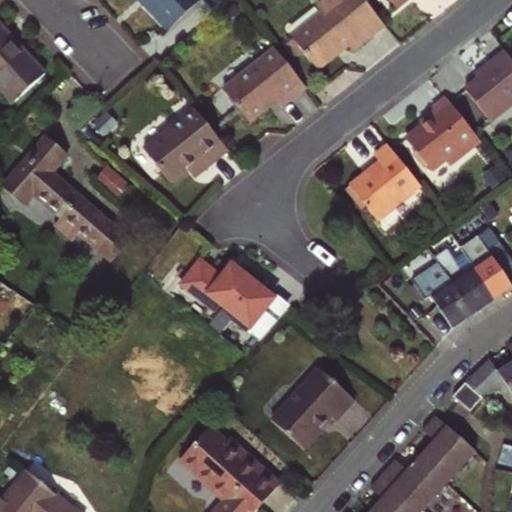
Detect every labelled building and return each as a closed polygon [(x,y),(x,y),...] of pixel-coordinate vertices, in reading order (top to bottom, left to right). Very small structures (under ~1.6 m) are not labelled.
[(142,0),(170,29),(201,0),(142,0)] [(298,44),(304,52),(318,69),(348,46),(352,51),(385,25),(364,0),(326,0),(318,7),(322,13),(292,36),(293,39),(287,43),(292,48),(298,44)] [(0,17),(0,88),(15,103),(46,74),(1,26),(4,22),(0,17)] [(298,44),(292,48),(297,56),(304,52),(298,44)] [(306,88),(276,50),(224,90),(250,123),(278,101),(282,106),(306,88)] [(511,105),(511,60),(505,52),(491,62),(495,67),(478,80),(466,89),(481,107),(492,120),(511,105)] [(495,67),(491,62),(474,76),(478,80),(495,67)] [(481,141),(446,98),(432,109),(437,116),(406,140),(432,172),(446,161),(450,166),(481,141)] [(492,120),(481,107),(476,111),(487,124),(492,120)] [(228,150),(196,110),(145,151),(171,184),(188,170),(200,161),(206,168),(228,150)] [(81,234),(114,262),(132,242),(53,174),(68,155),(48,137),(4,187),(25,205),(34,194),(62,218),(56,225),(74,241),(81,234)] [(421,186),(388,145),(374,156),(380,164),(351,187),(377,221),(421,186)] [(194,177),(206,168),(200,161),(188,170),(194,177)] [(108,166),(97,180),(119,200),(131,186),(108,166)] [(511,290),(511,287),(480,239),(461,251),(473,268),(496,301),(511,290)] [(496,301),(473,268),(464,273),(447,249),(434,258),(438,264),(450,283),(473,317),(496,301)] [(223,313),(231,303),(265,329),(293,293),(244,256),(232,273),(205,253),(183,282),(223,313)] [(473,317),(450,283),(438,264),(412,281),(424,300),(430,296),(453,329),(473,317)] [(3,284),(0,288),(0,297),(26,315),(34,304),(3,284)] [(483,397),(485,399),(503,390),(508,387),(511,392),(511,345),(508,348),(511,353),(511,363),(498,372),(491,361),(467,383),(483,397)] [(318,369),(272,422),(304,450),(331,419),(335,423),(354,401),(318,369)] [(467,383),(454,397),(471,411),(483,397),(467,383)] [(511,392),(508,387),(503,390),(511,403),(511,392)] [(435,441),(420,458),(449,484),(477,453),(436,417),(423,431),(430,437),(434,431),(440,436),(435,441)] [(256,511),(281,484),(240,448),(237,453),(226,444),(210,429),(181,462),(225,500),(213,511),(256,511)] [(434,431),(430,437),(435,441),(440,436),(434,431)] [(237,453),(240,448),(230,440),(226,444),(237,453)] [(397,461),(383,476),(424,511),(449,484),(420,458),(408,471),(403,476),(398,472),(403,467),(397,461)] [(408,471),(403,467),(398,472),(403,476),(408,471)] [(0,497),(0,511),(76,511),(27,472),(3,500),(0,497)] [(382,500),(371,511),(423,511),(424,511),(383,476),(371,489),(377,495),(382,490),(387,495),(382,500)] [(377,495),(382,500),(387,495),(382,490),(377,495)]
